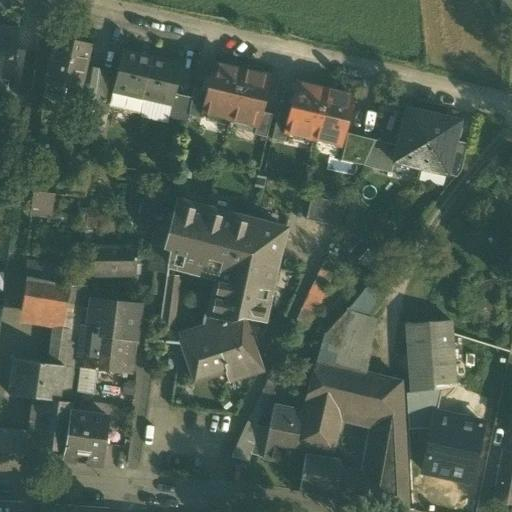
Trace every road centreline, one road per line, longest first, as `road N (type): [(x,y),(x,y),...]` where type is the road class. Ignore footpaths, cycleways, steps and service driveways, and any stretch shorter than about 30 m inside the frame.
road 1 (residential): [(66,0),(511,101)]
road 2 (residential): [(310,511),(234,495),(0,483)]
